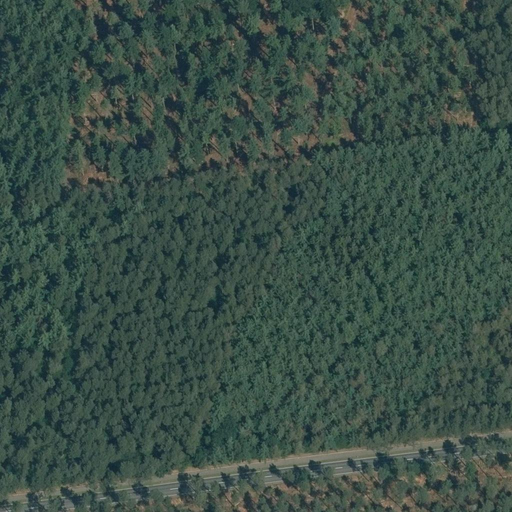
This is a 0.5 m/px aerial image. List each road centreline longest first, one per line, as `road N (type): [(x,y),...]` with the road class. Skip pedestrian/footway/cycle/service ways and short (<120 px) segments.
road 1 (tertiary): [(511,446),(0,510)]
road 2 (track): [(62,197),(226,187),(328,165),(511,143)]
road 3 (track): [(62,197),(76,122),(68,76),(71,0)]
